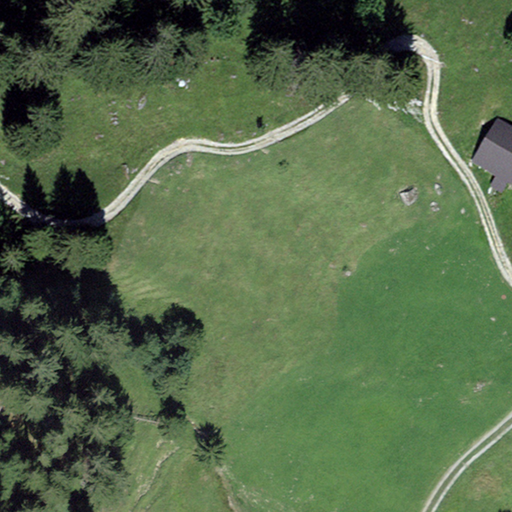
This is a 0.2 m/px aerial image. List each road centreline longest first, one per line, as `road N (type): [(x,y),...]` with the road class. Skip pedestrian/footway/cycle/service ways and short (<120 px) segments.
road 1 (track): [(511,266),(481,193),(442,142),(430,61),(406,41),(378,52),(336,98),(247,152),(177,147),(114,216),(77,227),(0,184)]
road 2 (track): [(511,417),(456,462),(426,511)]
